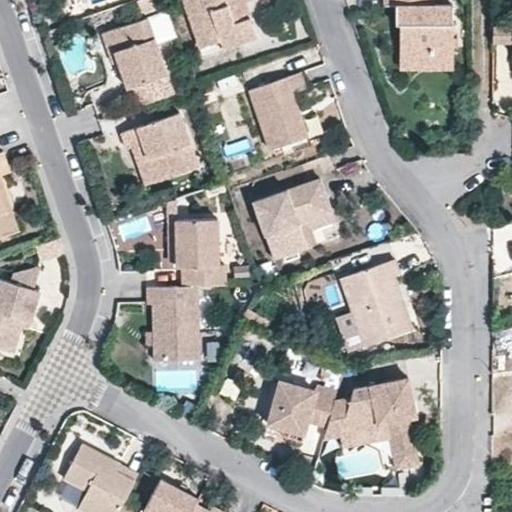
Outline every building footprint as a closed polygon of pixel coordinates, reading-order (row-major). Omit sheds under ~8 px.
[(183,0),(197,35),(219,28),(225,44),(249,36),(241,16),(252,12),(248,0),(183,0)] [(403,24),(423,23),(422,30),(422,36),(413,37),(403,45),(420,64),(432,54),(453,53),(453,3),(436,2),(436,0),(385,0),(386,3),(403,3),(403,24)] [(110,51),(116,49),(120,61),(129,87),(167,74),(148,18),(104,34),(110,51)] [(506,22),(492,22),(492,39),(506,39),(506,22)] [(422,30),(423,23),(403,24),(403,45),(413,37),(422,36),(422,30)] [(114,62),(120,61),(116,49),(110,51),(114,62)] [(432,54),(432,66),(454,66),(453,53),(432,54)] [(300,66),(246,85),(269,146),(306,133),(290,89),(306,83),(300,66)] [(138,161),(146,159),(153,182),(198,168),(179,113),(122,132),(128,149),(133,148),(138,161)] [(11,209),(5,211),(0,196),(0,173),(0,174),(10,171),(3,152),(0,152),(0,237),(19,231),(11,209)] [(146,159),(138,161),(146,185),(153,182),(146,159)] [(0,174),(0,173),(0,196),(5,211),(11,209),(0,174)] [(330,208),(318,174),(252,197),(271,254),(305,242),(297,218),(330,208)] [(218,219),(176,220),(176,266),(182,267),(182,285),(198,286),(224,284),(223,264),(218,264),(218,219)] [(392,255),(338,273),(351,310),(362,342),(410,327),(392,274),(398,272),(392,255)] [(33,289),(40,268),(11,274),(9,281),(33,289)] [(0,349),(13,354),(22,326),(23,319),(32,321),(40,291),(33,289),(9,281),(0,278),(0,349)] [(146,304),(152,304),(154,358),(200,358),(198,286),(182,285),(147,286),(146,304)] [(29,328),(32,321),(23,319),(22,326),(29,328)] [(300,430),(304,417),(307,408),(327,414),(333,395),(335,386),(316,379),(313,385),(279,374),(265,420),(300,430)] [(356,434),(358,428),(386,425),(387,428),(389,440),(412,436),(405,402),(414,401),(409,374),(353,383),(350,392),(340,431),(356,434)] [(332,433),(340,431),(350,392),(333,395),(327,414),(325,424),(322,434),(332,433)] [(307,408),(304,417),(325,424),(327,414),(307,408)] [(387,428),(386,425),(358,428),(356,434),(340,431),(344,442),(387,428)] [(389,440),(392,460),(415,456),(412,436),(389,440)] [(80,445),(65,476),(88,488),(77,506),(88,511),(117,511),(135,479),(116,469),(118,464),(80,445)] [(137,511),(187,511),(196,494),(158,475),(137,511)] [(215,511),(207,508),(211,501),(196,494),(187,511),(215,511)] [(211,501),(207,508),(215,511),(220,511),(222,507),(211,501)]
